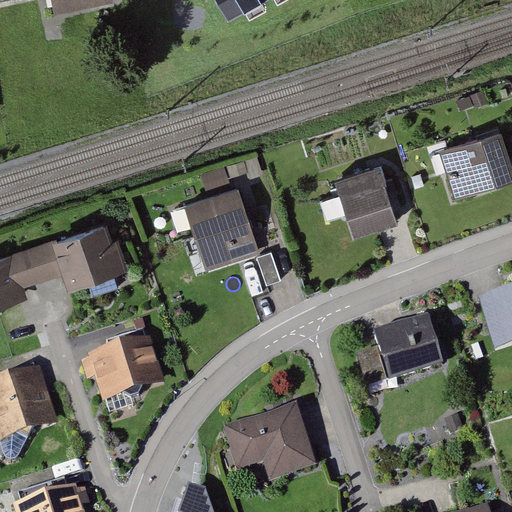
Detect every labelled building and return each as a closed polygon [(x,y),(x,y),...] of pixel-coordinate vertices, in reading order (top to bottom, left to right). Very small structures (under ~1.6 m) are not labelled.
[(111,0),(48,0),(52,15),(112,2),(111,0)] [(511,172),(497,130),(436,152),(452,198),(511,177),(511,172)] [(376,165),(332,179),(351,237),(394,223),(376,165)] [(236,187),(183,203),(205,272),(255,256),(258,255),(236,187)] [(103,221),(0,255),(0,305),(23,298),(20,287),(58,274),(63,288),(120,269),(103,221)] [(258,255),(255,256),(265,288),(280,283),(270,251),(258,255)] [(511,291),(477,304),(494,353),(511,346),(511,291)] [(425,320),(370,339),(386,387),(441,368),(425,320)] [(144,338),(83,360),(101,407),(161,385),(144,338)] [(37,368),(0,380),(0,448),(58,428),(37,368)] [(296,407),(222,431),(236,474),(260,466),(267,486),(317,470),(296,407)] [(188,490),(181,511),(213,511),(207,495),(188,490)] [(58,493),(9,511),(77,511),(74,505),(64,508),(58,493)]
